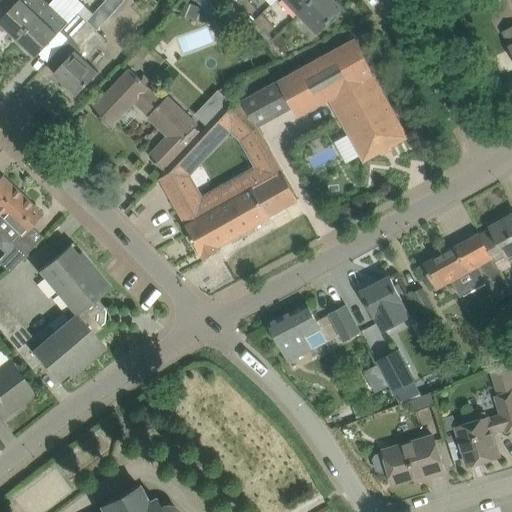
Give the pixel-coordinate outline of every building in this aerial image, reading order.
[(45,0),(20,0),(0,21),(0,22),(18,39),(25,32),(51,4),(50,4),(45,0)] [(51,4),(25,32),(18,39),(37,57),(58,35),(61,31),(70,40),(87,21),(94,13),(80,0),(54,0),(50,4),(51,4)] [(199,0),(211,13),(224,0),(199,0)] [(249,0),(240,0),(238,3),(250,16),(258,9),(249,0)] [(288,0),(301,13),(314,0),(288,0)] [(335,0),(314,0),(301,13),(319,32),(344,8),(335,0)] [(196,20),(201,7),(186,1),(181,14),(196,20)] [(99,9),(94,13),(87,21),(96,29),(108,17),(99,9)] [(255,21),(265,32),(268,35),(275,27),(263,14),(255,21)] [(87,61),(107,38),(96,29),(87,21),(70,40),(51,59),(60,67),(54,73),(78,95),(98,72),(87,61)] [(280,33),(279,34),(273,40),(285,53),(293,46),(280,33)] [(356,39),(281,80),(298,114),(329,98),(364,162),(409,137),(374,74),(375,74),(356,39)] [(166,171),(201,132),(197,127),(198,126),(167,96),(162,102),(129,70),(92,109),(112,127),(135,102),(150,115),(149,116),(169,135),(150,156),(162,168),(163,167),(166,170),(165,171),(166,171)] [(257,125),(230,101),(215,117),(232,133),(242,142),(257,125)] [(284,174),(274,156),(246,172),(255,189),(187,227),(205,258),(204,258),(205,259),(221,250),(221,249),(220,249),(219,246),(271,217),(270,215),(299,199),(284,174)] [(0,216),(21,193),(2,175),(0,176),(0,216)] [(42,213),(21,193),(0,216),(0,246),(3,250),(19,233),(21,236),(42,213)] [(495,234),(485,239),(496,261),(496,262),(507,256),(508,258),(511,255),(511,214),(491,227),(495,234)] [(424,264),(437,289),(453,281),(461,296),(487,282),(498,301),(511,293),(511,291),(496,262),(496,261),(485,239),(484,240),(480,233),(424,264)] [(60,384),(105,346),(102,343),(94,333),(102,326),(99,323),(101,320),(102,312),(100,309),(104,306),(97,297),(110,286),(102,277),(72,242),(39,270),(74,311),(73,316),(32,350),(26,343),(33,338),(0,296),(0,330),(32,370),(42,362),(60,384)] [(0,264),(9,272),(21,259),(25,255),(14,244),(0,258),(0,264)] [(366,289),(362,291),(380,329),(408,314),(390,276),(375,285),(373,282),(364,287),(366,289)] [(423,286),(417,289),(410,293),(429,327),(442,320),(423,286)] [(511,297),(489,311),(506,338),(511,334),(511,297)] [(269,323),(273,332),(288,360),(313,348),(327,340),(321,328),(308,303),(269,323)] [(347,305),(330,314),(344,341),(361,332),(347,305)] [(401,347),(377,360),(379,364),(391,385),(399,400),(414,392),(410,383),(418,379),(401,347)] [(0,414),(2,417),(34,393),(1,349),(0,350),(0,414)] [(391,385),(379,364),(364,372),(375,393),(391,385)] [(511,376),(507,365),(490,370),(493,381),(511,376)] [(511,429),(511,389),(497,394),(499,398),(503,415),(488,420),(458,429),(469,465),(500,456),(493,432),(506,428),(507,431),(511,429)] [(415,411),(437,403),(433,392),(411,399),(415,411)] [(361,403),(353,407),(357,420),(366,416),(361,403)] [(390,470),(394,483),(422,475),(423,479),(445,472),(435,434),(384,450),(385,452),(375,455),(373,459),(377,470),(381,472),(390,470)] [(446,437),(450,448),(455,446),(457,446),(453,434),(446,437)] [(179,511),(180,511),(179,511),(177,509),(175,507),(173,506),(171,505),(168,505),(166,505),(163,506),(161,507),(155,497),(147,502),(138,484),(100,505),(103,511),(179,511)]
